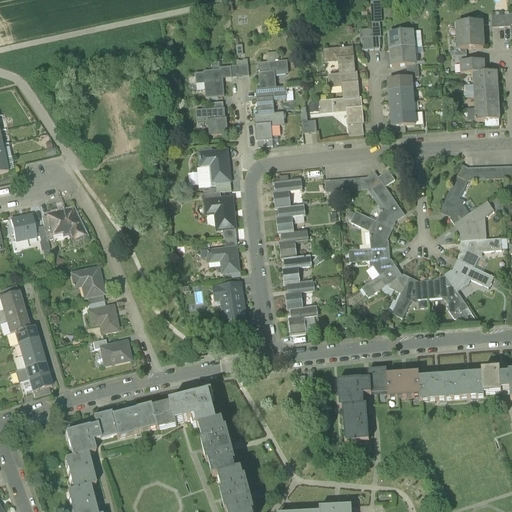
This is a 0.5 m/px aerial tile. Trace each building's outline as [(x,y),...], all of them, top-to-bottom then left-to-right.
[(458,51),(459,51),(467,51),(484,50),(482,23),(457,24),(458,51)] [(389,36),(391,52),(415,50),(413,33),(389,36)] [(338,61),(339,76),(354,75),(356,75),(354,59),(350,59),(349,49),(324,52),(325,63),(338,61)] [(416,66),(415,50),(391,52),(392,69),(406,68),(416,67),(416,66)] [(461,76),(473,75),(484,75),(484,62),(468,63),(461,63),(461,64),(461,76)] [(258,76),(260,91),(276,90),(275,75),(288,74),(287,63),(262,65),(262,75),(258,76)] [(211,65),(212,73),(220,72),(220,70),(220,64),(211,65)] [(406,68),(407,74),(419,73),(418,66),(416,66),(416,67),(406,68)] [(230,69),(220,70),(220,72),(212,73),(204,74),(204,75),(195,76),(196,86),(205,85),(206,100),(224,98),(223,79),(231,78),(230,69)] [(473,75),(474,87),(497,86),(497,74),(484,75),(473,75)] [(355,84),(354,75),(339,76),(329,77),(330,88),(342,87),(344,102),(358,100),(360,100),(358,84),(355,84)] [(388,82),(389,94),(412,92),(411,80),(411,79),(407,80),(388,82)] [(474,87),(475,99),(498,98),(497,86),(474,87)] [(257,101),(258,117),(274,116),(273,101),(286,100),(285,89),(276,90),(260,91),(259,91),(260,101),(257,101)] [(389,94),(390,106),(413,103),(412,92),(389,94)] [(475,99),(475,111),(499,109),(498,98),(475,99)] [(359,110),(358,100),(344,102),(332,103),(333,113),(347,113),(348,128),(362,126),(364,126),(363,109),(359,110)] [(321,114),(333,113),(332,103),(320,104),(321,114)] [(390,106),(391,117),(414,115),(413,103),(390,106)] [(485,122),(487,122),(499,122),(499,109),(475,111),(476,122),(476,123),(485,122)] [(208,123),(209,137),(228,136),(227,120),(224,120),(223,110),(211,111),(195,113),(196,124),(208,123)] [(272,142),(272,139),(271,127),(275,126),(285,125),(284,121),(286,121),(286,119),(284,119),(284,115),(274,116),(258,117),(259,127),(255,127),(257,143),(258,143),(272,142)] [(405,128),(415,127),(414,115),(391,117),(392,129),(393,129),(405,128)] [(422,115),(414,115),(415,127),(423,127),(422,115)] [(364,139),(363,132),(348,133),(348,140),(364,139)] [(201,169),(213,168),(214,176),(211,176),(212,185),(216,185),(231,184),(227,152),(199,155),(200,160),(200,163),(201,169)] [(468,184),(472,183),(472,170),(468,170),(462,167),(457,178),(468,183),(468,184)] [(203,186),(212,185),(211,176),(214,176),(213,168),(201,169),(201,170),(199,170),(199,173),(198,175),(199,185),(203,186)] [(388,172),(383,176),(390,186),(395,182),(388,172)] [(375,174),(367,180),(368,192),(372,191),(382,184),(378,179),(375,174)] [(385,189),(390,186),(383,176),(378,179),(382,184),(385,189)] [(454,227),(456,226),(469,217),(462,206),(460,207),(457,206),(468,184),(468,183),(457,178),(440,213),(451,219),(450,221),(454,227)] [(275,211),(279,210),(291,209),(289,194),(302,192),(301,181),(272,185),(272,186),(276,186),(277,194),(273,195),(275,211)] [(216,185),(216,195),(220,195),(232,193),(231,184),(216,185)] [(382,212),(376,224),(391,231),(392,232),(395,226),(394,223),(404,216),(385,189),(382,184),(372,191),(386,211),(383,213),(382,212)] [(221,201),(220,195),(216,195),(201,197),(202,203),(204,202),(221,201)] [(216,223),(217,233),(223,232),(236,231),(232,199),(221,201),(204,202),(206,217),(219,216),(219,223),(216,223)] [(461,244),(462,244),(479,243),(478,230),(475,230),(474,228),(494,214),(487,204),(469,217),(456,226),(462,236),(460,238),(461,244)] [(278,236),(282,236),(294,234),(292,219),(306,218),(304,207),(291,209),(279,210),(280,220),(276,220),(278,236)] [(69,230),(74,241),(84,237),(72,211),(47,217),(48,218),(51,234),(69,230)] [(386,242),(391,231),(376,224),(356,214),(351,225),(373,236),(372,238),(370,238),(371,252),(388,250),(389,250),(388,243),(386,242)] [(39,238),(40,243),(47,241),(46,235),(51,234),(48,218),(42,219),(44,228),(37,229),(35,230),(37,239),(39,238)] [(11,221),(16,243),(37,239),(35,230),(33,220),(21,223),(20,219),(11,221)] [(224,242),(225,242),(237,241),(236,231),(223,232),(224,242)] [(281,261),(285,261),(297,259),(295,245),(309,243),(307,232),(294,234),(282,236),(283,245),(279,246),(281,261)] [(238,249),(237,241),(225,242),(226,250),(235,249),(238,249)] [(457,263),(459,263),(473,270),(479,259),(477,258),(477,255),(502,253),(501,241),(479,243),(462,244),(463,256),(460,257),(457,263)] [(208,263),(220,262),(221,269),(222,277),(240,274),(239,259),(236,259),(235,249),(226,250),(207,252),(208,263)] [(388,262),(388,250),(371,252),(349,253),(350,265),(374,263),(375,266),(373,267),(380,278),(394,268),(395,268),(391,262),(388,262)] [(284,287),(288,286),(300,285),(298,270),(312,268),(310,258),(297,259),(285,261),(286,270),(283,271),(284,287)] [(211,270),(221,269),(220,262),(208,263),(209,269),(211,270)] [(445,277),(446,278),(455,292),(466,284),(465,283),(467,280),(489,290),(494,280),(473,270),(459,263),(453,274),(451,273),(445,277)] [(401,278),(394,268),(380,278),(362,291),(368,300),(389,286),(391,289),(390,290),(402,296),(409,281),(409,280),(403,277),(401,278)] [(82,288),(85,301),(87,300),(103,297),(104,297),(98,270),(71,275),(74,290),(82,288)] [(435,283),(428,283),(429,301),(442,300),(442,298),(444,296),(448,301),(445,303),(449,308),(446,310),(455,321),(458,321),(458,322),(464,322),(465,321),(468,320),(463,313),(468,310),(455,292),(446,278),(436,285),(435,283)] [(420,286),(409,281),(402,296),(392,316),(402,321),(413,299),(416,300),(416,302),(429,301),(428,283),(421,284),(420,286)] [(287,312),(291,311),(303,310),(301,295),(315,294),(314,283),(300,285),(288,286),(289,296),(286,296),(287,312)] [(222,300),(225,322),(231,321),(244,319),(245,319),(241,288),(235,288),(234,288),(214,290),(215,301),(222,300)] [(4,293),(6,298),(18,295),(16,289),(4,293)] [(0,301),(3,312),(22,307),(18,294),(18,295),(6,298),(0,299),(0,301)] [(105,309),(104,303),(103,297),(87,300),(89,307),(90,313),(105,309)] [(22,307),(3,312),(7,324),(25,318),(22,307)] [(99,322),(102,336),(118,332),(113,308),(105,309),(90,313),(88,313),(90,324),(99,322)] [(317,308),(303,310),(291,311),(292,321),(289,321),(291,338),(306,336),(305,321),(318,319),(317,308)] [(29,330),(25,318),(7,324),(10,336),(14,335),(29,330)] [(232,328),(245,328),(244,319),(231,321),(232,328)] [(33,329),(29,330),(14,335),(18,347),(37,341),(33,329)] [(41,353),(37,341),(18,347),(21,359),(41,353)] [(93,345),(95,352),(101,350),(108,348),(107,342),(93,345)] [(101,350),(106,368),(131,363),(126,344),(108,348),(101,350)] [(44,365),(41,353),(21,359),(25,371),(44,365)] [(48,377),(44,365),(25,371),(16,373),(19,385),(28,382),(48,377)] [(370,396),(388,395),(387,376),(386,371),(368,372),(369,382),(370,396)] [(502,395),(502,393),(501,378),(500,371),(482,373),(482,377),(484,397),(502,395)] [(418,374),(387,376),(388,395),(388,401),(420,398),(419,380),(418,374)] [(51,389),(48,377),(28,382),(32,395),(33,394),(49,390),(51,389)] [(482,377),(451,378),(452,402),(484,400),(484,397),(482,377)] [(451,378),(419,380),(420,398),(421,403),(421,404),(452,402),(451,378)] [(510,378),(501,378),(502,393),(511,392),(510,378)] [(340,409),(342,409),(364,408),(363,396),(362,382),(362,381),(338,383),(340,409)] [(33,394),(35,400),(50,396),(49,390),(33,394)] [(196,430),(199,429),(216,424),(208,394),(195,398),(185,401),(186,403),(171,407),(171,404),(153,409),(158,430),(194,420),(196,430)] [(93,418),(95,427),(99,440),(99,441),(116,437),(117,440),(158,430),(153,409),(152,407),(111,417),(111,414),(93,418)] [(366,407),(364,408),(342,409),(345,445),(369,443),(366,407)] [(222,423),(216,424),(199,429),(202,444),(200,444),(200,445),(201,445),(206,463),(205,463),(205,465),(208,464),(212,479),(217,478),(235,473),(233,465),(235,464),(226,430),(224,431),(222,423)] [(95,427),(89,429),(92,442),(97,441),(99,440),(95,427)] [(95,454),(92,442),(89,429),(88,428),(65,434),(72,460),(88,456),(95,454)] [(96,486),(88,456),(72,460),(65,462),(73,492),(90,488),(96,486)] [(241,472),(235,473),(217,478),(221,493),(219,494),(219,495),(223,511),(253,511),(245,480),(243,480),(241,472)] [(96,511),(90,488),(73,492),(67,494),(71,511),(96,511)]
